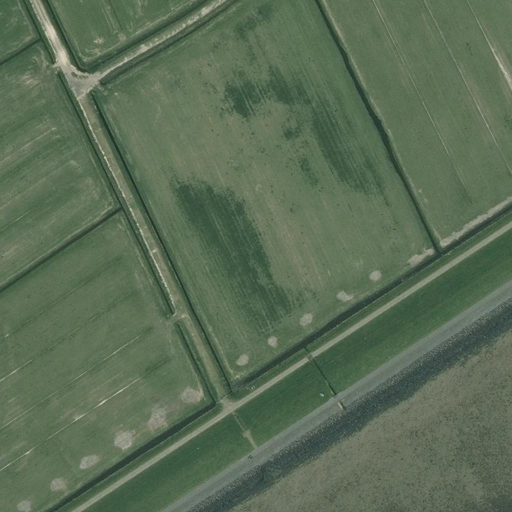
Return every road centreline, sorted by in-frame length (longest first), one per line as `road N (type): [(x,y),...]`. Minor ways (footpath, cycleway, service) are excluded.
road 1 (track): [(230,409),(35,0)]
road 2 (track): [(219,0),(76,84)]
